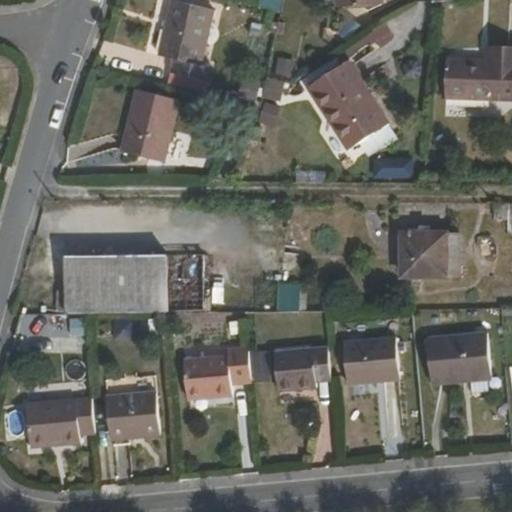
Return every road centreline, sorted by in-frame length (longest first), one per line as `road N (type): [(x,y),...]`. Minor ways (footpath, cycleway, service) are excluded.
road 1 (residential): [(64,511),(511,474)]
road 2 (residential): [(67,29),(0,281)]
